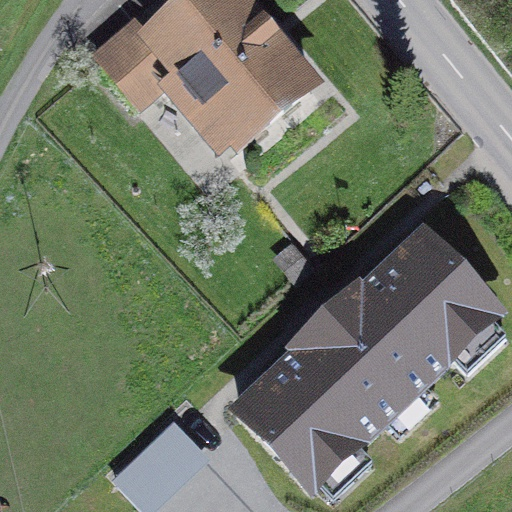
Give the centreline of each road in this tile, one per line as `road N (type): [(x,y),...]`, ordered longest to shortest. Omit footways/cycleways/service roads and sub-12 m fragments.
road 1 (tertiary): [(511,138),(398,0)]
road 2 (track): [(86,0),(34,63),(0,123)]
